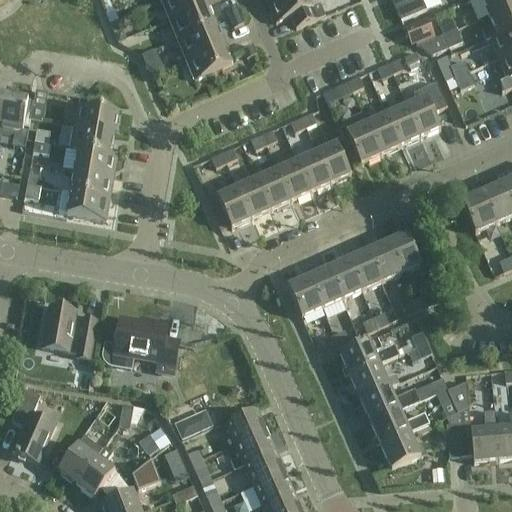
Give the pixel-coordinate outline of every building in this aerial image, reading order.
[(202,0),(170,0),(161,4),(169,24),(206,8),(202,0)] [(307,0),(282,0),(267,7),(275,27),(290,21),(294,33),(326,20),(321,8),(312,12),(307,0)] [(390,0),(395,12),(421,1),(420,0),(390,0)] [(511,0),(481,0),(480,1),(488,21),(511,10),(511,0)] [(426,13),(421,1),(395,12),(400,24),(426,13)] [(206,8),(169,24),(177,43),(214,28),(206,8)] [(225,12),(229,22),(239,18),(235,8),(225,12)] [(511,10),(488,21),(492,30),(481,35),(485,45),(490,43),(495,41),(511,33),(511,10)] [(239,18),(229,22),(233,32),(243,28),(239,18)] [(438,25),(444,39),(456,33),(451,20),(438,25)] [(403,32),(410,49),(432,39),(426,23),(403,32)] [(214,28),(177,43),(186,63),(223,48),(214,28)] [(462,47),(456,33),(444,39),(418,49),(431,59),(449,52),(462,47)] [(511,33),(495,41),(490,43),(499,63),(511,57),(511,33)] [(223,48),(186,63),(194,84),(231,68),(223,48)] [(242,53),(246,62),(256,58),(252,49),(242,53)] [(155,52),(140,58),(149,78),(163,71),(155,52)] [(511,57),(499,63),(506,82),(499,85),(504,96),(511,92),(511,57)] [(445,85),(468,76),(464,65),(451,70),(447,60),(436,64),(445,85)] [(398,63),(387,68),(392,79),(403,74),(398,63)] [(392,79),(387,68),(377,73),(381,84),(392,79)] [(469,76),(455,81),(461,95),(474,89),(469,76)] [(359,81),(348,86),(353,96),(364,92),(359,81)] [(353,96),(348,86),(337,91),(342,101),(353,96)] [(418,105),(407,110),(421,142),(441,133),(434,117),(448,110),(437,86),(414,96),(418,105)] [(7,98),(0,135),(0,137),(21,141),(28,102),(7,98)] [(45,111),(32,109),(30,123),(43,125),(45,111)] [(79,109),(75,131),(114,138),(118,116),(79,109)] [(407,110),(387,119),(401,151),(421,142),(407,110)] [(312,117),(301,122),(305,133),(309,140),(320,135),(312,117)] [(387,119),(368,127),(382,159),(401,151),(387,119)] [(301,122),(290,127),(294,137),(305,133),(301,122)] [(382,159),(368,127),(365,129),(363,123),(354,127),(357,133),(347,137),(361,168),(382,159)] [(75,131),(71,151),(117,159),(111,157),(114,138),(75,131)] [(273,135),(262,140),(266,150),(277,145),(273,135)] [(37,136),(35,146),(46,147),(47,137),(37,136)] [(266,150),(262,140),(251,145),(255,154),(266,150)] [(46,147),(35,146),(33,157),(52,160),(54,149),(46,147)] [(337,148),(317,157),(331,188),(351,179),(337,148)] [(117,159),(71,151),(78,152),(74,174),(114,181),(117,159)] [(233,153),(222,157),(227,167),(238,163),(233,153)] [(227,167),(222,157),(211,162),(216,172),(227,167)] [(317,157),(297,166),(311,197),(331,188),(317,157)] [(297,166),(277,174),(291,206),(311,197),(297,166)] [(74,174),(70,196),(110,202),(114,181),(74,174)] [(277,174),(258,183),(272,214),(291,206),(277,174)] [(30,178),(28,188),(38,190),(40,179),(30,178)] [(511,182),(500,188),(511,215),(511,182)] [(258,183),(238,192),(252,223),(272,214),(258,183)] [(40,190),(38,190),(28,188),(25,202),(38,204),(40,190)] [(511,215),(500,188),(481,197),(494,228),(511,220),(511,215)] [(252,223),(238,192),(218,201),(232,232),(252,223)] [(110,202),(70,196),(66,217),(106,224),(110,202)] [(494,228),(481,197),(460,206),(474,237),(494,228)] [(408,238),(387,247),(401,279),(422,269),(408,238)] [(387,247),(367,256),(381,287),(401,279),(387,247)] [(367,256),(347,265),(361,296),(381,287),(367,256)] [(511,272),(511,264),(510,261),(498,266),(503,276),(511,272)] [(347,265),(328,273),(342,305),(361,296),(347,265)] [(328,273),(308,282),(322,314),(342,305),(328,273)] [(322,314),(308,282),(287,291),(301,323),(322,314)] [(424,299),(413,304),(418,315),(429,310),(424,299)] [(418,315),(413,304),(402,309),(407,319),(418,315)] [(90,363),(97,326),(76,322),(77,316),(49,311),(42,352),(77,358),(77,361),(90,363)] [(384,317),(374,321),(378,332),(389,327),(384,317)] [(378,332),(374,321),(363,326),(367,337),(378,332)] [(173,377),(178,344),(165,342),(167,328),(151,326),(151,329),(121,324),(115,358),(159,366),(158,375),(173,377)] [(345,334),(334,339),(339,350),(350,345),(345,334)] [(411,342),(416,352),(426,348),(422,337),(411,342)] [(339,350),(334,339),(323,344),(328,355),(339,350)] [(341,358),(351,381),(380,368),(400,359),(395,347),(375,356),(370,345),(341,358)] [(426,348),(416,352),(420,363),(431,358),(426,348)] [(380,368),(351,381),(361,404),(390,391),(399,388),(394,378),(386,382),(380,368)] [(390,391),(361,404),(372,427),(401,414),(420,406),(436,399),(447,394),(442,383),(415,395),(415,394),(395,403),(390,391)] [(447,394),(436,399),(441,409),(451,405),(457,417),(461,415),(468,412),(466,386),(447,395),(447,394)] [(38,468),(55,430),(32,419),(40,400),(26,394),(12,425),(25,430),(13,456),(38,468)] [(128,433),(132,411),(122,409),(118,431),(128,433)] [(206,413),(175,427),(182,442),(213,429),(206,413)] [(224,428),(234,449),(266,435),(256,414),(224,428)] [(401,414),(372,427),(382,450),(411,437),(430,429),(425,419),(406,427),(401,414)] [(445,422),(448,428),(447,429),(450,460),(460,460),(457,428),(462,427),(461,415),(457,417),(445,422)] [(457,428),(460,460),(471,458),(472,466),(497,464),(493,415),(482,416),(483,434),(470,435),(469,427),(462,427),(457,428)] [(493,415),(497,464),(511,462),(511,417),(509,418),(510,431),(495,433),(493,415)] [(266,435),(234,449),(243,470),(275,456),(266,435)] [(411,437),(382,450),(392,474),(427,458),(422,447),(416,450),(411,437)] [(57,476),(75,489),(95,461),(77,448),(57,476)] [(177,453),(165,458),(178,486),(189,481),(177,453)] [(202,464),(197,455),(188,459),(192,468),(202,464)] [(275,456),(243,470),(252,490),(284,476),(275,456)] [(95,461),(75,489),(94,502),(114,474),(95,461)] [(152,462),(132,477),(139,494),(160,485),(152,462)] [(202,464),(192,468),(196,478),(206,473),(202,464)] [(284,476),(252,490),(262,511),(293,497),(284,476)] [(172,499),(176,509),(197,500),(193,490),(172,499)] [(100,508),(101,511),(139,511),(132,495),(100,508)] [(217,496),(207,501),(210,509),(220,505),(217,496)] [(300,511),(293,497),(262,511),(300,511)]
